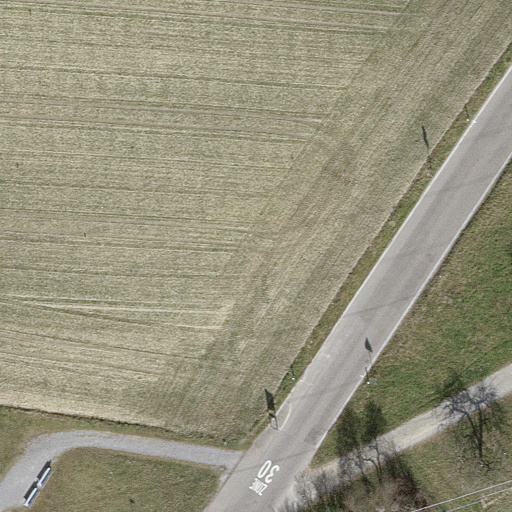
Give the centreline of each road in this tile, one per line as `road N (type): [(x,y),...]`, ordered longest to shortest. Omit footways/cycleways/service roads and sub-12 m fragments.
road 1 (residential): [(469,172),(249,511)]
road 2 (track): [(511,388),(409,451),(279,511)]
